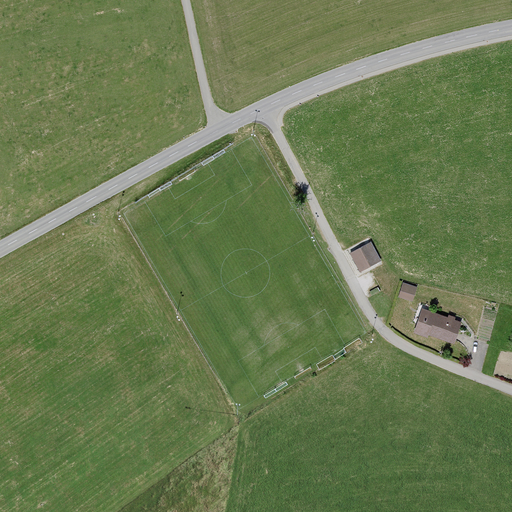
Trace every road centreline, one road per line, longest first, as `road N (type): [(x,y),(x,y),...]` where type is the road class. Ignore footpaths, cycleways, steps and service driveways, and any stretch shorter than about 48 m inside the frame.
road 1 (residential): [(511,391),(384,336),(265,106)]
road 2 (tertiary): [(265,106),(404,54),(511,28)]
road 3 (tertiary): [(0,248),(215,131)]
road 4 (residential): [(215,131),(185,0)]
